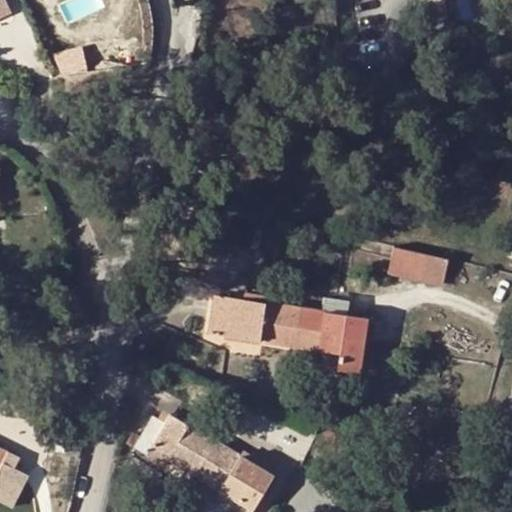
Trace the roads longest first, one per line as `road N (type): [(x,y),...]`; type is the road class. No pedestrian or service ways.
road 1 (residential): [(109,307),(139,212),(166,62),(159,0)]
road 2 (residential): [(0,127),(37,149),(77,203),(109,307)]
road 3 (residential): [(109,307),(115,344),(85,511)]
